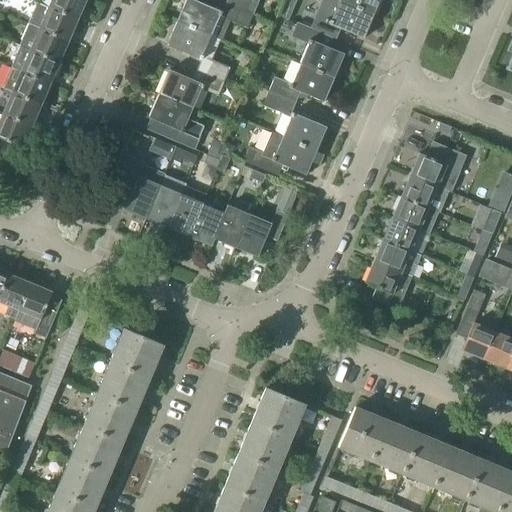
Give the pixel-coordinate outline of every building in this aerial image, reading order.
[(87,0),(52,0),(48,9),(79,22),(87,0)] [(191,0),(188,0),(178,23),(212,38),(220,40),(221,41),(230,21),(249,29),(255,15),(227,3),(224,13),(219,11),(219,12),(191,0)] [(228,0),(227,3),(255,15),(261,1),(258,0),(228,0)] [(323,0),(317,16),(311,29),(324,35),(329,25),(365,40),(375,17),(340,2),(335,0),(323,0)] [(335,0),(340,2),(375,17),(381,0),(335,0)] [(79,22),(48,9),(37,3),(28,24),(39,29),(39,30),(69,43),(79,22)] [(178,23),(168,46),(203,61),(198,72),(223,83),(229,68),(211,61),(220,40),(212,38),(178,23)] [(18,46),(30,51),(30,52),(60,65),(69,43),(39,30),(39,29),(28,24),(18,46)] [(298,24),(292,38),(309,46),(301,65),(334,80),(344,55),(320,45),(324,35),(311,29),(298,24)] [(60,65),(30,52),(20,73),(51,87),(60,65)] [(275,78),(269,92),(296,104),(300,93),(324,103),(334,80),(301,65),(292,85),(275,78)] [(171,71),(161,96),(192,109),(201,89),(217,96),(223,83),(198,72),(194,81),(171,71)] [(51,87),(20,73),(12,94),(42,107),(51,87)] [(269,92),(263,106),(291,118),(282,138),(317,153),(327,129),(291,114),(296,104),(269,92)] [(42,107),(12,94),(2,115),(33,128),(42,107)] [(161,96),(151,119),(174,129),(170,139),(195,149),(205,128),(202,126),(188,120),(192,109),(161,96)] [(0,120),(0,152),(7,155),(11,144),(24,149),(33,128),(2,115),(0,120)] [(249,147),(243,162),(279,177),(284,166),(307,176),(317,153),(282,138),(271,133),(262,153),(249,147)] [(419,154),(410,175),(437,186),(449,191),(464,156),(432,143),(431,146),(426,157),(419,154)] [(170,159),(179,164),(181,159),(193,165),(197,157),(175,148),(170,159)] [(146,219),(160,186),(163,179),(165,176),(142,166),(143,164),(122,155),(114,173),(126,178),(123,185),(134,190),(126,210),(146,219)] [(221,161),(210,156),(207,164),(226,172),(231,159),(223,155),(221,161)] [(237,180),(246,184),(248,179),(261,184),(265,177),(243,167),(237,180)] [(410,175),(401,197),(437,212),(440,214),(449,193),(449,191),(437,186),(410,175)] [(181,195),(160,186),(146,219),(168,229),(182,195),(181,195)] [(181,195),(182,195),(168,229),(188,237),(202,204),(206,195),(184,186),(181,195)] [(401,197),(392,217),(419,229),(429,233),(437,212),(401,197)] [(225,214),(202,204),(188,237),(211,247),(228,206),(225,214)] [(211,247),(212,247),(215,240),(236,248),(250,215),(228,206),(211,247)] [(272,225),(250,215),(236,248),(259,258),(268,237),(279,242),(290,216),(278,211),(272,225)] [(392,217),(383,239),(410,250),(419,229),(392,217)] [(483,232),(491,235),(497,223),(489,219),(483,232)] [(478,245),(475,252),(483,255),(491,235),(483,232),(478,245)] [(383,239),(374,261),(413,277),(422,257),(412,253),(409,252),(410,250),(383,239)] [(498,256),(511,262),(511,243),(505,241),(498,256)] [(464,257),(460,266),(458,272),(466,275),(473,278),(476,272),(483,255),(475,252),(472,260),(464,257)] [(374,261),(365,283),(377,288),(373,299),(399,310),(404,299),(407,292),(413,277),(374,261)] [(0,296),(10,274),(0,270),(0,296)] [(10,274),(0,296),(0,303),(7,307),(3,316),(15,320),(14,322),(15,322),(31,283),(10,274)] [(461,288),(459,287),(455,297),(464,300),(473,278),(466,275),(461,288)] [(31,283),(15,322),(36,331),(35,335),(45,339),(47,340),(55,321),(59,310),(58,309),(48,305),(53,293),(31,283)] [(457,335),(468,339),(463,352),(484,361),(496,332),(474,323),(486,294),(476,290),(457,335)] [(88,315),(78,311),(69,333),(78,337),(88,315)] [(163,346),(126,330),(112,363),(150,379),(163,346)] [(505,369),(511,353),(511,338),(496,332),(484,361),(505,369)] [(78,337),(69,333),(60,355),(69,359),(78,337)] [(3,351),(0,357),(0,366),(28,379),(34,364),(3,351)] [(69,359),(60,355),(51,376),(60,381),(69,359)] [(107,374),(98,395),(136,411),(150,379),(112,363),(107,374)] [(0,455),(4,457),(31,386),(0,374),(0,455)] [(60,381),(51,376),(42,398),(51,402),(60,381)] [(258,412),(253,422),(292,438),(305,405),(267,389),(258,412)] [(85,428),(122,443),(136,411),(98,395),(85,428)] [(51,402),(42,398),(33,420),(43,424),(51,402)] [(387,421),(355,407),(338,448),(370,461),(387,421)] [(327,426),(336,430),(341,420),(331,416),(327,426)] [(43,424),(33,420),(24,441),(34,445),(43,424)] [(419,434),(387,421),(370,461),(402,474),(419,434)] [(292,438),(253,422),(240,454),(278,470),(287,449),(292,438)] [(323,437),(332,441),(336,430),(327,426),(323,437)] [(122,443),(85,428),(71,460),(109,476),(121,446),(122,443)] [(419,434),(402,474),(434,488),(451,447),(419,434)] [(328,451),(332,441),(323,437),(319,447),(328,451)] [(34,471),(43,449),(34,445),(24,441),(15,463),(34,471)] [(315,458),(324,462),(328,451),(319,447),(315,458)] [(451,447),(434,488),(466,501),(483,461),(451,447)] [(278,470),(240,454),(226,487),(265,503),(278,470)] [(310,468),(320,472),(324,462),(315,458),(310,468)] [(62,481),(58,492),(95,508),(109,476),(71,460),(62,481)] [(511,472),(483,461),(466,501),(492,511),(498,511),(511,480),(511,472)] [(30,479),(34,471),(15,463),(6,485),(16,489),(21,475),(30,479)] [(310,468),(306,479),(316,483),(320,472),(310,468)] [(325,478),(321,488),(332,492),(336,482),(325,478)] [(302,489),(306,490),(315,494),(312,493),(316,483),(306,479),(302,489)] [(511,511),(511,480),(498,511),(511,511)] [(336,482),(332,492),(342,497),(347,487),(336,482)] [(16,489),(6,485),(0,499),(0,507),(7,510),(16,489)] [(260,511),(265,503),(226,487),(215,511),(260,511)] [(347,487),(342,497),(353,501),(357,491),(347,487)] [(301,501),(310,505),(315,494),(306,490),(301,501)] [(357,491),(353,501),(363,505),(367,495),(357,491)] [(93,511),(95,508),(58,492),(49,511),(93,511)] [(367,495),(363,505),(374,509),(378,499),(367,495)] [(423,511),(434,511),(440,499),(431,495),(423,511)] [(318,511),(332,511),(336,503),(324,498),(318,511)] [(378,499),(374,509),(379,511),(385,511),(388,504),(378,499)] [(357,511),(359,508),(356,507),(341,500),(338,509),(344,511),(357,511)] [(296,511),(307,511),(310,505),(301,501),(296,511)]
